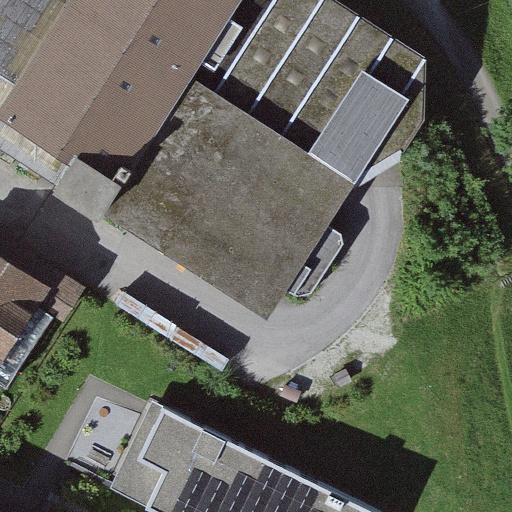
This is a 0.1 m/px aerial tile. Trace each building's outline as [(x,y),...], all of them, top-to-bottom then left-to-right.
[(0,0),(0,107),(68,0),(0,0)] [(237,0),(68,0),(0,107),(0,122),(113,194),(237,0)] [(237,0),(113,194),(277,297),(427,60),(332,0),(237,0)] [(0,360),(46,287),(0,257),(0,360)] [(147,325),(62,275),(49,297),(133,348),(147,325)] [(382,511),(383,510),(152,395),(145,410),(106,487),(156,511),(382,511)]
